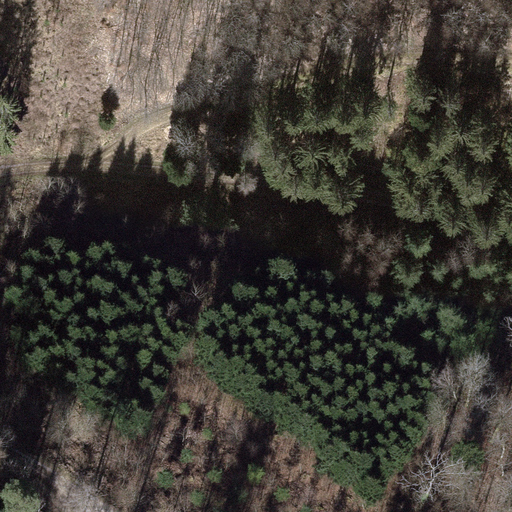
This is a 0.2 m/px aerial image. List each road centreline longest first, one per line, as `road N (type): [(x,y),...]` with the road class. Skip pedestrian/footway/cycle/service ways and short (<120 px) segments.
road 1 (track): [(0,165),(117,156),(423,201),(511,230)]
road 2 (track): [(511,56),(374,53),(284,71),(161,107),(133,122),(117,156)]
road 3 (track): [(114,511),(0,436)]
